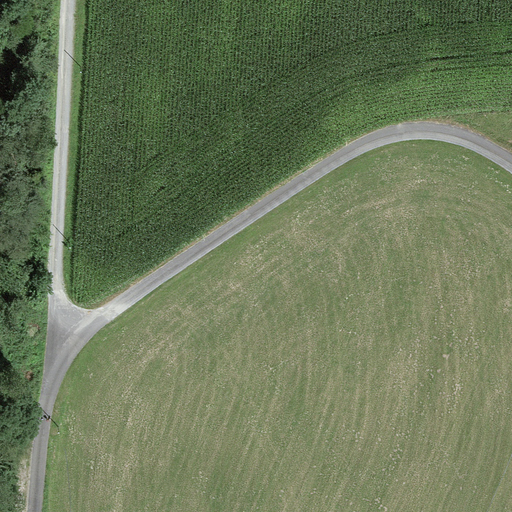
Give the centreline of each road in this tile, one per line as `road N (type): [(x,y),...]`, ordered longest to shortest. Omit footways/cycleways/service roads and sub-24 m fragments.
road 1 (residential): [(511,163),(440,130),(384,135),(261,207),(52,350),(35,511)]
road 2 (track): [(52,350),(65,0)]
